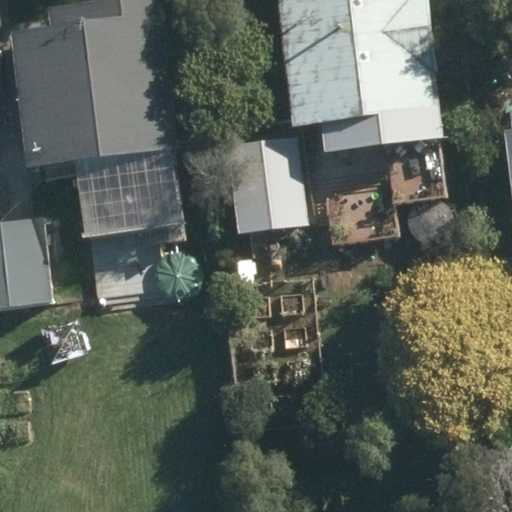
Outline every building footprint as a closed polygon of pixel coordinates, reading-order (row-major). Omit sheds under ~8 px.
[(270,0),(286,133),(323,129),(326,156),(429,144),(426,119),(432,118),(417,0),(270,0)] [(5,36),(21,174),(97,165),(99,178),(172,169),(152,1),(45,14),(47,31),(5,36)] [(507,136),(498,137),(511,264),(511,263),(511,98),(503,100),(507,136)] [(435,150),(351,159),(356,208),(441,199),(435,150)] [(0,229),(0,315),(49,310),(41,225),(0,229)]
